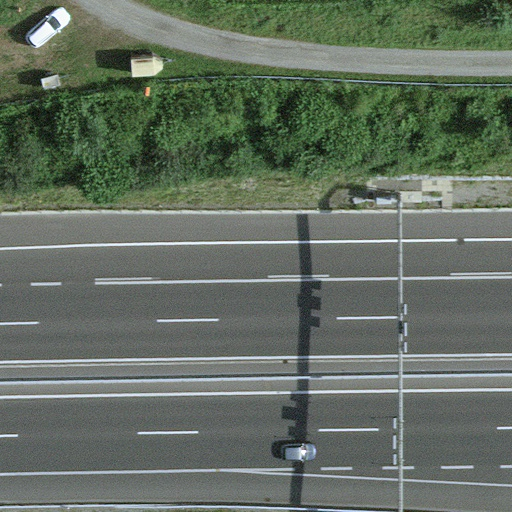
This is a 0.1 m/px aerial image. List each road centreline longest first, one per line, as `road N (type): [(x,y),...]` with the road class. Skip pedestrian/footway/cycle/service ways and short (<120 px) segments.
road 1 (motorway): [(511,314),(0,324)]
road 2 (motorway): [(0,437),(511,430)]
road 3 (track): [(511,68),(394,70),(213,48),(85,0)]
